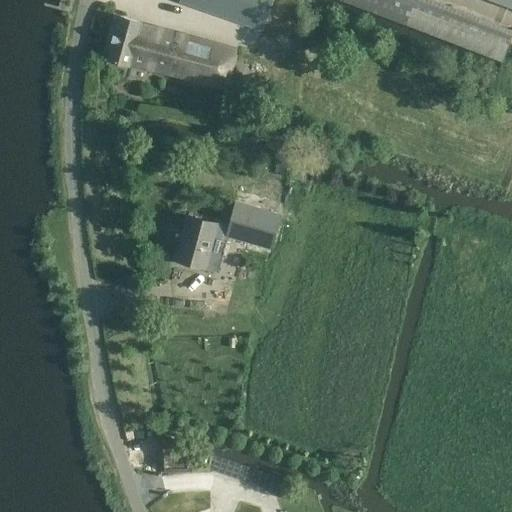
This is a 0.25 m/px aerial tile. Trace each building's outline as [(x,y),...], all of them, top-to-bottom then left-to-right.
[(182,0),(182,1),(261,28),(270,0),(182,0)] [(344,0),(507,61),(511,46),(511,24),(446,0),(344,0)] [(141,23),(142,21),(119,16),(108,58),(130,64),(226,90),(236,48),(141,23)] [(275,220),(233,208),(225,235),(267,247),(275,220)] [(206,268),(219,223),(188,215),(176,260),(206,268)]
